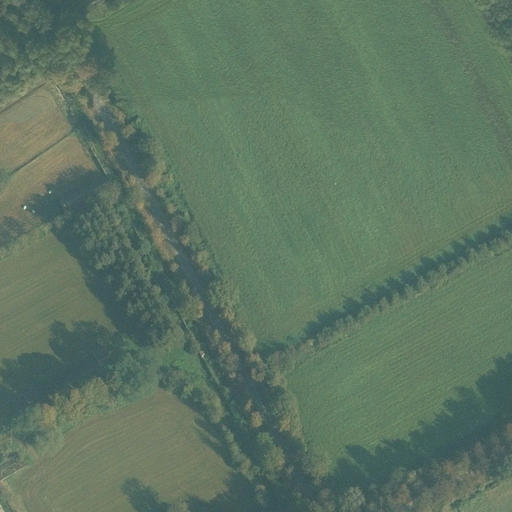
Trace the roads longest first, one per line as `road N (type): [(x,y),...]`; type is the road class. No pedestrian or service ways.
road 1 (unclassified): [(316,511),(79,66),(44,24),(8,0)]
road 2 (unclassified): [(401,511),(511,450)]
